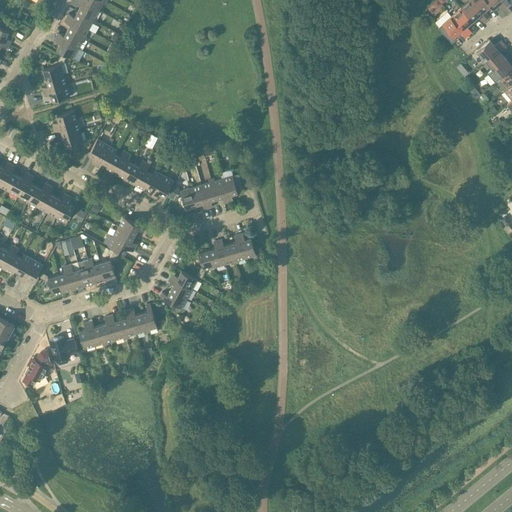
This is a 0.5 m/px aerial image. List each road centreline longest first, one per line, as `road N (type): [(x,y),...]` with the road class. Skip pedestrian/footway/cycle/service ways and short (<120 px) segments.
road 1 (residential): [(175,230),(123,193),(97,191),(0,137)]
road 2 (residential): [(36,318),(138,286),(175,230)]
